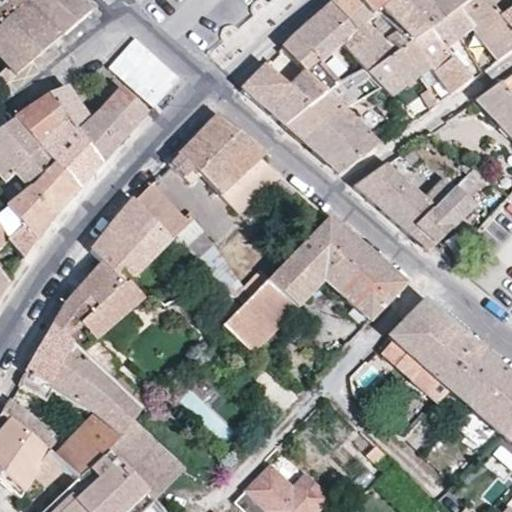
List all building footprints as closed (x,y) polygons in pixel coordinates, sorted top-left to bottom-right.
[(0,0),(0,25),(25,4),(21,0),(0,0)] [(64,37),(91,14),(75,0),(21,0),(25,4),(64,37)] [(359,67),(362,72),(406,42),(425,29),(399,0),(329,0),(327,2),(352,30),(337,43),(359,67)] [(399,0),(425,29),(443,17),(429,0),(399,0)] [(429,0),(443,17),(444,16),(464,0),(429,0)] [(511,46),(511,37),(496,16),(484,0),(464,0),(444,16),(458,34),(468,26),(493,60),(511,46)] [(511,6),(506,0),(484,0),(496,16),(511,6)] [(352,30),(327,2),(291,33),(318,60),(337,43),(352,30)] [(0,73),(0,80),(5,86),(64,37),(25,4),(0,25),(0,59),(6,67),(0,73)] [(511,5),(511,6),(496,16),(511,37),(511,5)] [(458,34),(444,16),(443,17),(425,29),(440,47),(458,34)] [(440,47),(425,29),(406,42),(425,67),(430,71),(446,94),(468,78),(440,47)] [(279,47),(300,69),(323,90),(336,80),(318,60),(291,33),(279,47)] [(387,96),(425,67),(406,42),(362,72),(377,86),(387,96)] [(306,104),(285,85),(261,64),(238,88),(281,124),(306,104)] [(374,144),(339,109),(377,86),(362,72),(359,67),(336,80),(323,90),(306,104),(281,124),(335,172),(374,144)] [(323,90),(300,69),(285,85),(306,104),(323,90)] [(511,98),(499,85),(475,102),(511,141),(511,98)] [(68,123),(102,165),(148,113),(121,90),(87,116),(66,90),(48,97),(68,123)] [(436,106),(428,91),(421,96),(430,111),(436,106)] [(21,130),(41,150),(68,123),(48,97),(14,122),(21,130)] [(265,153),(217,115),(170,165),(183,177),(192,170),(219,196),(260,158),(265,153)] [(404,121),(409,127),(415,122),(409,116),(404,121)] [(14,122),(0,131),(0,137),(25,170),(20,174),(33,190),(57,171),(48,160),(41,150),(21,130),(14,122)] [(41,150),(48,160),(57,171),(33,190),(0,215),(0,226),(13,242),(26,232),(36,243),(59,213),(95,172),(102,165),(68,123),(41,150)] [(0,137),(0,178),(5,185),(20,174),(25,170),(0,137)] [(278,174),(260,158),(219,196),(237,213),(253,198),(263,188),(278,174)] [(425,201),(384,166),(353,188),(409,237),(435,210),(425,201)] [(488,182),(473,170),(465,179),(479,191),(488,182)] [(479,191),(465,179),(455,190),(467,202),(479,191)] [(435,210),(454,190),(444,181),(425,201),(435,210)] [(290,184),(286,189),(296,197),(299,193),(290,184)] [(165,199),(148,215),(173,240),(193,221),(156,188),(152,185),(151,187),(165,199)] [(165,199),(151,187),(135,203),(148,215),(165,199)] [(253,198),(257,202),(268,193),(263,188),(253,198)] [(454,190),(435,210),(409,237),(428,253),(474,208),(467,202),(455,190),(454,190)] [(123,285),(138,273),(173,240),(148,215),(135,203),(132,200),(126,207),(91,250),(102,263),(123,285)] [(265,283),(295,309),(322,281),(340,297),(375,259),(328,218),(277,270),(265,283)] [(269,261),(252,278),(208,235),(193,221),(173,240),(181,248),(186,252),(193,258),(242,306),(265,283),(277,270),(269,261)] [(36,243),(26,232),(13,242),(13,243),(11,246),(24,260),(36,243)] [(186,252),(181,248),(173,255),(177,260),(186,252)] [(177,260),(184,267),(193,258),(186,252),(177,260)] [(375,259),(340,297),(369,322),(404,285),(375,259)] [(110,349),(99,337),(106,331),(146,296),(137,288),(144,280),(138,273),(123,285),(102,263),(67,298),(51,326),(93,365),(110,349)] [(295,309),(265,283),(242,306),(223,326),(252,353),(264,342),(280,325),(295,309)] [(423,297),(386,339),(405,356),(397,364),(414,379),(422,370),(437,382),(447,392),(484,351),(423,297)] [(103,376),(93,365),(51,326),(17,385),(44,401),(50,393),(89,416),(119,436),(129,425),(141,411),(126,398),(103,376)] [(386,339),(378,348),(397,364),(405,356),(386,339)] [(271,348),(264,342),(252,353),(260,359),(271,348)] [(119,360),(110,349),(93,365),(103,376),(110,370),(119,360)] [(447,392),(467,409),(498,437),(511,449),(511,375),(484,351),(447,392)] [(110,370),(103,376),(126,398),(132,392),(110,370)] [(422,370),(414,379),(428,392),(437,382),(422,370)] [(141,411),(146,405),(132,392),(126,398),(141,411)] [(447,392),(439,400),(459,418),(467,409),(447,392)] [(11,396),(2,411),(43,451),(54,440),(31,417),(11,396)] [(459,418),(453,424),(485,452),(498,437),(467,409),(459,418)] [(0,414),(0,481),(20,500),(39,480),(55,463),(50,458),(43,451),(2,411),(0,414)] [(119,436),(89,416),(50,458),(55,463),(73,481),(106,451),(119,436)] [(119,436),(106,451),(149,499),(152,502),(182,471),(129,425),(119,436)] [(366,439),(363,435),(358,440),(362,444),(366,439)] [(70,511),(76,511),(98,494),(112,511),(134,511),(149,499),(106,451),(73,481),(55,463),(39,480),(46,488),(55,495),(70,511)] [(292,492),(269,470),(244,496),(261,511),(320,511),(326,506),(300,483),(292,492)] [(112,511),(98,494),(76,511),(112,511)] [(70,511),(55,495),(38,511),(70,511)] [(160,511),(152,502),(149,499),(134,511),(160,511)]
